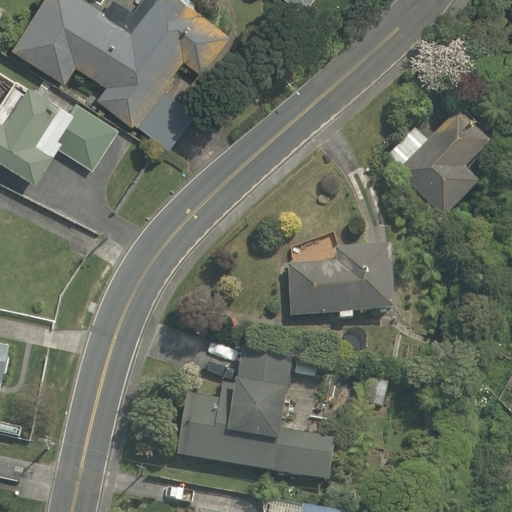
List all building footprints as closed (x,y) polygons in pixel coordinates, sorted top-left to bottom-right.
[(100,95),(140,124),(169,147),(197,110),(167,88),(187,61),(202,72),(230,35),(182,0),(149,0),(134,22),(104,0),(35,0),(5,41),(62,84),(67,77),(83,89),(93,75),(107,85),(100,95)] [(284,0),(306,16),(318,0),(284,0)] [(39,86),(22,74),(0,105),(0,151),(39,178),(60,148),(97,174),(128,130),(75,93),(68,102),(53,91),(58,84),(46,76),(39,86)] [(463,104),(432,137),(419,124),(392,153),(405,165),(397,174),(446,221),(485,180),(472,167),(495,143),(479,127),(483,123),(463,104)] [(397,242),(336,245),(294,264),(284,264),(284,280),(289,279),(291,315),(399,310),(397,242)] [(0,383),(19,388),(30,337),(0,330),(0,383)] [(298,341),(248,334),(235,419),(188,410),(180,454),(330,482),(338,438),(285,428),(298,341)] [(355,511),(356,507),(306,501),(305,509),(264,504),(262,511),(355,511)]
